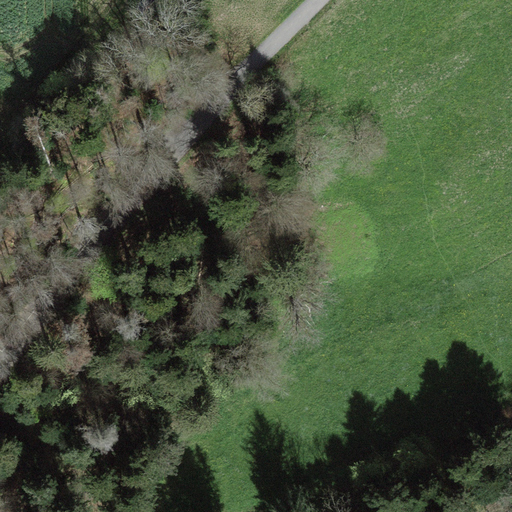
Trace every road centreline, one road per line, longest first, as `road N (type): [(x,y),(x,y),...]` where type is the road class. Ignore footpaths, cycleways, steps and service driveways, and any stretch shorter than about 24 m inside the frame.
road 1 (unclassified): [(316,0),(114,216),(0,362)]
road 2 (track): [(110,0),(0,145)]
